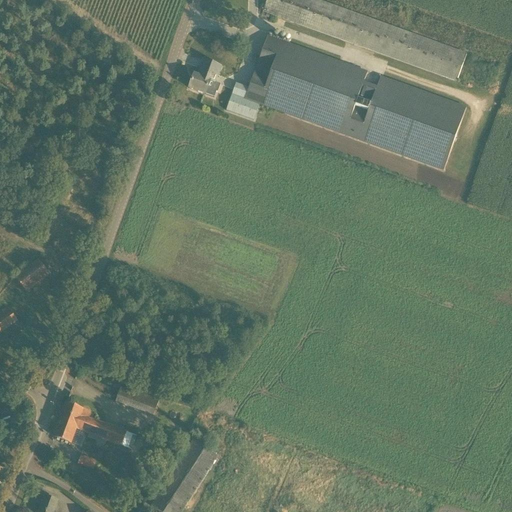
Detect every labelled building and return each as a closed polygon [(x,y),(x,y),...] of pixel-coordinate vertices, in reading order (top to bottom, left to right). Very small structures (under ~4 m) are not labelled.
[(267,0),(263,12),(280,18),(457,81),(467,54),(313,0),(267,0)] [(245,100),(259,105),(443,172),(466,108),(381,77),(377,88),(364,83),(367,72),(277,41),(267,37),(245,100)] [(210,82),(215,84),(221,67),(204,61),(198,77),(194,75),(189,89),(205,95),(210,82)] [(259,105),(245,100),(232,95),(226,111),(253,122),(259,105)] [(39,261),(15,278),(26,292),(49,275),(39,261)] [(0,333),(17,321),(8,308),(0,313),(0,333)] [(115,402),(152,416),(158,400),(121,386),(115,402)] [(54,438),(75,445),(76,446),(81,432),(132,451),(137,436),(89,419),(91,414),(66,405),(54,438)] [(151,507),(159,511),(183,511),(219,457),(194,441),(151,507)] [(81,457),(78,465),(93,470),(96,462),(81,457)] [(54,511),(58,501),(45,497),(39,511),(54,511)]
